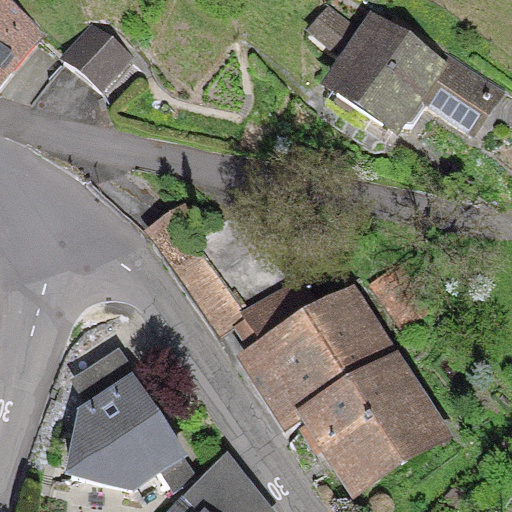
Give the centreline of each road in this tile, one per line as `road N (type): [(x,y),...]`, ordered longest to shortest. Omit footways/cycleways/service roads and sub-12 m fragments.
road 1 (residential): [(0,121),(511,228)]
road 2 (residential): [(55,247),(145,289),(309,511)]
road 3 (residential): [(55,247),(0,447)]
